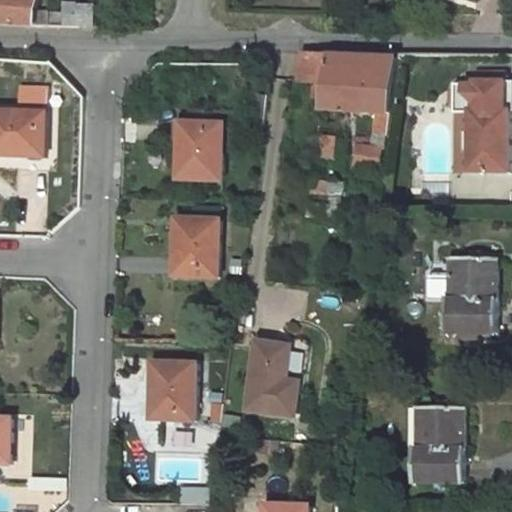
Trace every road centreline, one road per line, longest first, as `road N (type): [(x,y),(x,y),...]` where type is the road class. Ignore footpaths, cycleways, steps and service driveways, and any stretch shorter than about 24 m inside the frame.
road 1 (unclassified): [(184,42),(511,41)]
road 2 (residential): [(94,259),(93,511)]
road 3 (residential): [(108,42),(94,259)]
